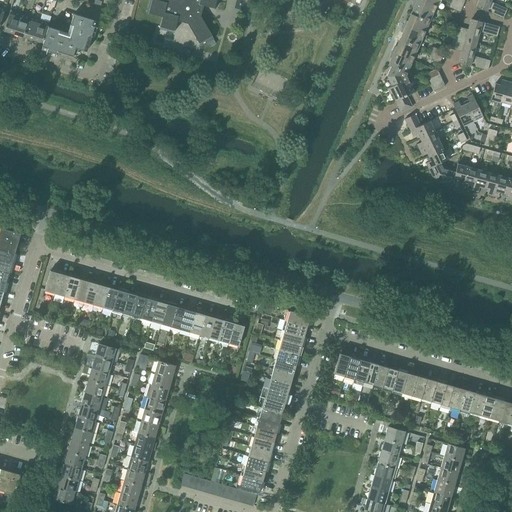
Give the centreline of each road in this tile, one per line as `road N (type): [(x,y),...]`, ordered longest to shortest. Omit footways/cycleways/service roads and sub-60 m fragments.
road 1 (residential): [(333,295),(46,214)]
road 2 (residential): [(256,311),(35,249)]
road 3 (residential): [(511,385),(324,329)]
road 4 (residential): [(511,348),(333,295)]
road 5 (residential): [(113,0),(104,58),(84,75),(0,42)]
road 6 (residential): [(374,136),(381,125),(510,61)]
road 7 (residential): [(35,249),(0,374)]
